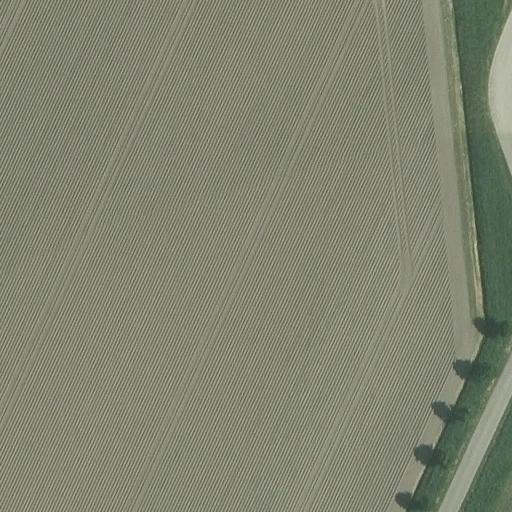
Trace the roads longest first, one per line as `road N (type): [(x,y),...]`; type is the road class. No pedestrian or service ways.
road 1 (unclassified): [(511,195),(494,143),(491,94),(511,18)]
road 2 (unclassified): [(439,511),(511,351)]
